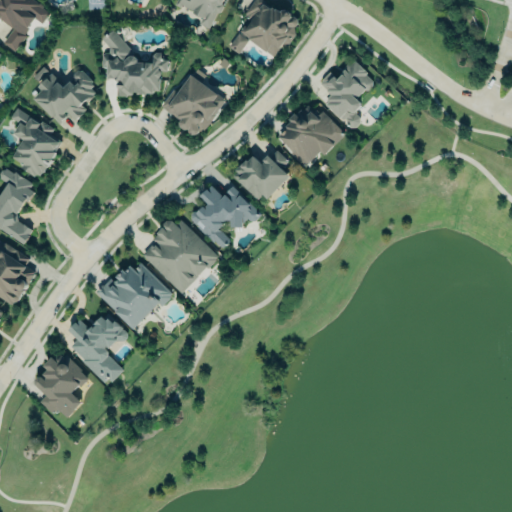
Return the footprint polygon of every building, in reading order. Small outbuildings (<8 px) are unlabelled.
[(0,0),(33,0),(50,13),(41,24),(35,19),(23,34),(25,36),(14,50),(3,42),(14,28),(0,17),(0,0)] [(212,29),(222,0),(176,0),(175,5),(202,15),(198,24),(212,29)] [(273,55),(282,44),(288,43),(294,34),(293,26),(295,26),(297,22),(296,18),(294,15),(291,16),(290,12),(286,9),(281,10),(280,11),(276,8),(275,9),(272,6),(270,9),(263,3),(260,0),(253,0),(244,12),(247,15),(246,16),(248,18),(239,31),(273,55)] [(102,39),(109,46),(108,52),(104,52),(101,54),(101,65),(106,65),(106,78),(114,78),(117,81),(116,94),(131,94),(131,91),(137,91),(137,93),(144,93),(145,92),(152,92),(152,89),(158,90),(159,71),(166,71),(166,60),(161,59),(161,53),(158,51),(152,53),(152,62),(137,61),(137,59),(134,55),(129,55),(123,61),(125,55),(131,49),(112,29),(102,39)] [(239,53),(247,38),(237,32),(229,48),(239,53)] [(319,82),(321,80),(321,79),(329,71),(337,79),(340,76),(339,75),(344,69),(346,64),(348,62),(350,64),(354,60),(366,72),(365,74),(372,81),(371,81),(371,85),(367,90),(364,90),(356,98),(360,102),(360,106),(355,111),(355,113),(359,117),(359,122),(354,127),(349,127),(345,123),(345,118),(344,117),(342,120),(326,104),(324,102),(331,95),(319,82)] [(38,86),(43,90),(35,98),(59,122),(69,112),(75,119),(86,108),(83,105),(92,97),(91,95),(94,92),(90,87),(93,84),(91,82),(92,81),(81,70),(76,69),(72,73),(74,77),(63,87),(51,74),(38,86)] [(160,105),(172,88),(177,92),(190,74),(225,99),(203,130),(198,130),(196,133),(192,134),(188,132),(187,129),(184,129),(179,126),(179,122),(181,119),(178,117),(177,118),(160,105)] [(278,136),(308,163),(320,151),(324,154),(344,133),(318,102),(310,110),(307,106),(302,111),(299,108),(289,118),(290,121),(278,136)] [(16,107),(39,123),(41,120),(53,128),(49,133),(61,141),(55,150),(57,152),(47,167),(46,166),(42,172),(41,172),(39,175),(35,173),(34,175),(20,166),(22,163),(11,156),(23,139),(13,132),(20,123),(10,116),(16,107)] [(266,198),(289,176),(267,154),(262,160),(264,161),(261,163),(253,155),(248,160),(246,159),(242,164),(241,163),(234,169),(236,171),(232,175),(255,198),(257,198),(261,193),(266,198)] [(0,228),(25,242),(32,228),(15,219),(35,183),(4,167),(0,173),(0,178),(7,182),(0,194),(0,228)] [(222,247),(225,245),(224,242),(227,236),(218,229),(223,224),(224,220),(230,220),(230,226),(242,226),(242,217),(243,217),(244,220),(246,218),(250,220),(254,220),(260,214),(232,185),(226,190),(230,194),(232,201),(225,194),(223,196),(211,185),(200,196),(207,203),(200,209),(193,210),(190,213),(190,219),(212,241),(213,239),(222,247)] [(141,254),(153,241),(150,239),(161,228),(161,224),(166,220),(171,219),(175,223),(180,218),(219,256),(207,267),(206,266),(180,292),(141,254)] [(0,296),(14,305),(36,270),(0,247),(0,296)] [(95,291),(101,285),(102,286),(110,278),(113,281),(116,278),(114,276),(122,268),(124,269),(129,263),(133,267),(139,260),(172,292),(169,295),(170,296),(161,306),(157,302),(132,328),(95,291)] [(66,329),(75,338),(69,345),(82,358),(80,360),(103,382),(107,378),(110,381),(122,369),(107,355),(107,351),(104,348),(106,346),(108,348),(116,340),(123,340),(126,337),(126,332),(122,329),(121,329),(121,326),(114,319),(112,321),(107,317),(105,320),(100,315),(93,323),(94,325),(93,326),(91,325),(89,327),(78,317),(66,329)] [(33,382),(45,394),(39,401),(53,414),(58,409),(66,417),(81,402),(72,393),(88,377),(64,355),(57,362),(51,356),(43,365),(46,368),(33,382)]
